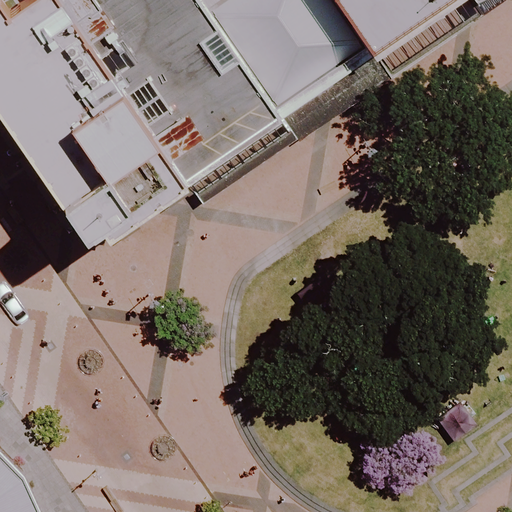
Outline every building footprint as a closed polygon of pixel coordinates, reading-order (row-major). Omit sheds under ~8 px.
[(161,193),(27,0),(0,0),(0,142),(75,250),(161,193)] [(171,0),(27,0),(161,193),(256,128),(171,0)] [(289,0),(171,0),(256,128),(336,72),(289,0)] [(441,0),(289,0),(336,72),(441,0)] [(0,511),(46,511),(30,471),(0,442),(0,511)]
